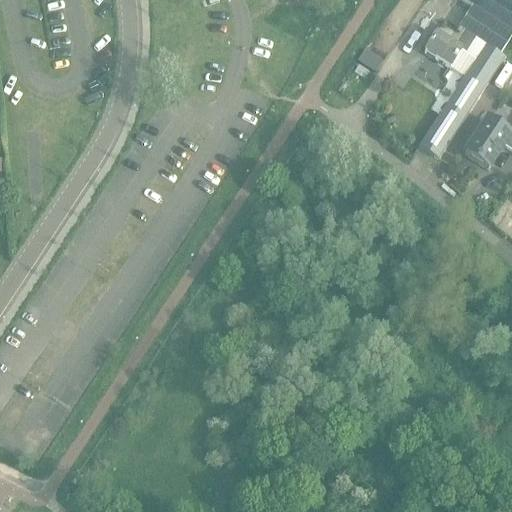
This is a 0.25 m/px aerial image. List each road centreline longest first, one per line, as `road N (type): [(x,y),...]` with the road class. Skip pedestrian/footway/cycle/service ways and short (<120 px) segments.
road 1 (unclassified): [(0,292),(121,88),(125,0)]
road 2 (residential): [(511,258),(322,108)]
